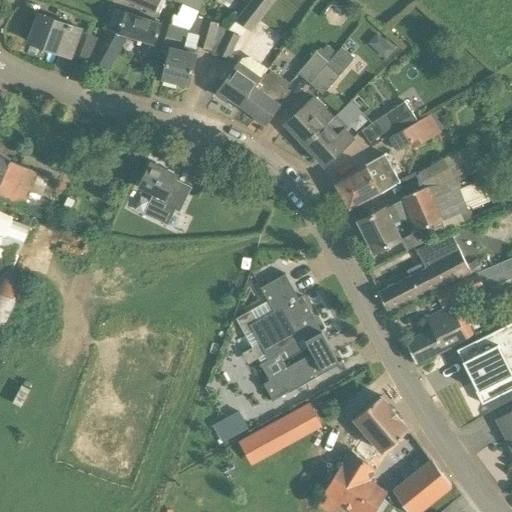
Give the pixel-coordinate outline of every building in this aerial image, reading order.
[(160,0),(123,0),(155,14),(160,0)] [(204,0),(170,0),(199,12),(204,0)] [(250,0),(235,21),(250,33),(275,1),(274,0),(250,0)] [(155,45),(162,26),(162,25),(114,10),(109,29),(102,42),(88,35),(79,58),(106,72),(126,36),(155,45)] [(81,30),(58,22),(39,15),(29,43),(71,59),(81,30)] [(198,48),(211,51),(228,29),(217,27),(218,24),(203,20),(199,32),(189,30),(188,34),(198,37),(196,47),(198,48)] [(181,42),(184,30),(169,25),(165,37),(181,42)] [(229,29),(228,29),(211,51),(230,59),(240,37),(240,36),(229,29)] [(188,86),(198,51),(184,47),(183,52),(170,49),(162,80),(188,86)] [(342,48),(328,64),(327,65),(340,76),(355,60),(342,48)] [(310,84),(327,65),(328,64),(315,52),(297,73),(310,84)] [(227,99),(241,108),(261,79),(238,63),(216,95),(225,102),(227,99)] [(327,65),(310,84),(323,96),(340,76),(327,65)] [(261,79),(241,108),(266,126),(289,93),(264,75),(261,79)] [(286,125),(304,145),(333,119),(314,99),(286,125)] [(396,134),(418,123),(404,102),(361,131),(370,143),(392,128),(396,134)] [(438,109),(418,123),(396,134),(388,140),(396,152),(410,142),(415,148),(450,125),(438,109)] [(333,119),(304,145),(324,166),(353,140),(345,131),(346,126),(339,118),(334,119),(333,119)] [(440,161),(440,160),(420,172),(427,187),(402,197),(404,201),(392,206),(385,210),(385,209),(360,221),(375,252),(400,240),(393,225),(399,221),(399,222),(410,217),(417,231),(410,234),(411,235),(401,240),(406,251),(434,239),(432,236),(473,218),(459,181),(471,176),(469,173),(481,167),(471,146),(458,152),(440,161)] [(46,217),(53,200),(60,185),(27,169),(0,155),(0,197),(16,205),(46,217)] [(385,155),(350,175),(333,185),(348,212),(400,183),(385,155)] [(151,163),(142,181),(139,188),(153,195),(143,215),(168,226),(178,204),(187,185),(176,180),(178,176),(151,163)] [(0,238),(10,217),(0,212),(0,238)] [(470,277),(454,241),(451,236),(417,250),(426,271),(379,295),(387,311),(435,288),(437,292),(470,277)] [(438,293),(444,306),(486,287),(490,296),(511,286),(511,266),(509,261),(438,293)] [(12,293),(21,272),(6,266),(0,279),(0,332),(1,333),(17,295),(12,293)] [(260,288),(268,302),(274,312),(249,326),(268,361),(260,366),(269,381),(263,385),(271,400),(270,401),(271,403),(326,373),(325,372),(339,364),(333,353),(330,355),(324,346),(328,344),(302,297),(298,299),(285,275),(260,288)] [(433,356),(474,335),(462,309),(453,314),(450,308),(427,319),(433,330),(405,344),(416,365),(433,356)] [(511,324),(475,343),(487,367),(467,376),(482,406),(511,391),(511,324)] [(351,451),(317,505),(327,511),(336,511),(340,506),(350,511),(375,511),(388,494),(369,481),(376,471),(372,468),(382,453),(409,430),(381,397),(354,420),(364,432),(351,451)] [(250,461),(324,427),(312,402),(239,436),(250,461)] [(221,440),(249,430),(241,409),(214,420),(221,440)] [(511,412),(501,419),(497,421),(511,450),(511,412)] [(419,511),(451,487),(432,461),(393,493),(407,511),(419,511)]
